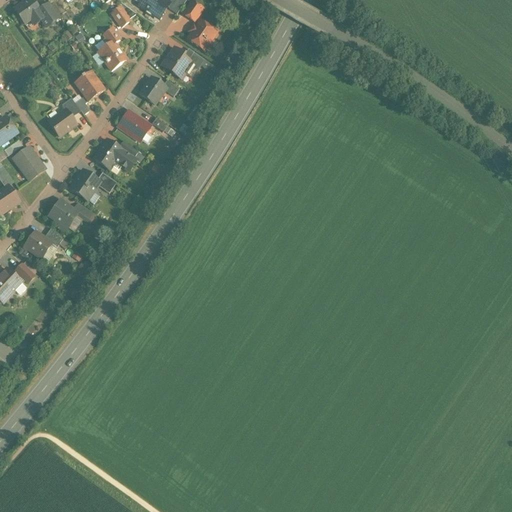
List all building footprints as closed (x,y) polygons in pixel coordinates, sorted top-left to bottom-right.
[(30,0),(29,0),(14,11),(25,25),(33,19),(37,25),(44,20),(45,19),(39,12),(30,0)] [(170,5),(162,0),(144,0),(140,7),(150,14),(159,20),(170,5)] [(185,0),(176,0),(169,11),(177,16),(187,1),(185,0)] [(50,4),(39,12),(45,19),(44,20),(49,27),(60,19),(50,4)] [(204,12),(192,4),(183,17),(195,25),(204,12)] [(120,9),(112,15),(122,29),(130,23),(120,9)] [(216,34),(200,23),(196,29),(194,28),(190,33),(192,35),(188,41),(201,50),(206,43),(209,45),(216,34)] [(110,45),(106,48),(102,42),(95,48),(99,54),(98,54),(112,73),(127,62),(115,45),(120,42),(112,31),(104,37),(110,45)] [(189,60),(176,51),(169,61),(166,59),(162,66),(172,73),(171,74),(180,80),(184,75),(191,65),(188,62),(189,60)] [(205,62),(194,54),(189,60),(188,62),(191,65),(198,70),(199,71),(201,67),(205,62)] [(211,66),(205,62),(201,67),(207,71),(211,66)] [(198,70),(191,65),(184,75),(192,80),(198,70)] [(92,73),(74,85),(88,104),(105,91),(92,73)] [(163,88),(152,80),(140,96),(155,106),(165,92),(166,90),(163,88)] [(179,91),(167,82),(163,88),(166,90),(165,92),(173,99),(179,91)] [(75,105),(71,100),(61,107),(65,112),(66,112),(71,120),(81,113),(75,105)] [(90,113),(81,100),(75,105),(81,113),(84,117),(90,113)] [(65,112),(49,124),(59,139),(76,127),(71,120),(66,112),(65,112)] [(151,128),(129,112),(117,129),(140,144),(151,128)] [(6,120),(1,123),(1,122),(0,122),(0,143),(1,146),(17,134),(13,129),(13,127),(11,124),(9,124),(6,120)] [(168,128),(156,120),(152,126),(164,134),(168,128)] [(19,142),(4,152),(8,158),(23,148),(19,142)] [(107,142),(94,161),(109,172),(109,171),(108,170),(113,163),(114,164),(120,156),(122,153),(121,151),(107,142)] [(139,154),(125,145),(121,151),(122,153),(120,156),(132,163),(134,161),(139,154)] [(45,171),(29,149),(13,161),(30,183),(45,171)] [(132,163),(120,156),(114,164),(113,163),(108,170),(109,171),(109,172),(111,173),(111,172),(116,176),(121,169),(117,166),(119,166),(129,173),(136,162),(134,161),(132,163)] [(2,168),(0,169),(0,182),(4,188),(7,186),(12,183),(2,168)] [(97,182),(83,173),(70,191),(87,203),(98,187),(100,184),(97,182)] [(117,185),(102,175),(97,182),(100,184),(98,187),(109,195),(117,185)] [(6,190),(0,194),(0,215),(0,216),(19,204),(7,186),(4,188),(6,190)] [(74,213),(60,203),(61,203),(60,202),(49,218),(50,219),(50,218),(60,225),(58,228),(65,233),(77,216),(87,223),(93,214),(79,204),(74,213)] [(64,240),(51,231),(44,240),(52,246),(57,250),(64,240)] [(44,240),(35,234),(24,249),(42,261),(52,246),(44,240)] [(35,278),(22,266),(15,273),(28,285),(35,278)] [(7,271),(0,277),(0,301),(3,304),(16,290),(13,288),(19,282),(7,271)]
